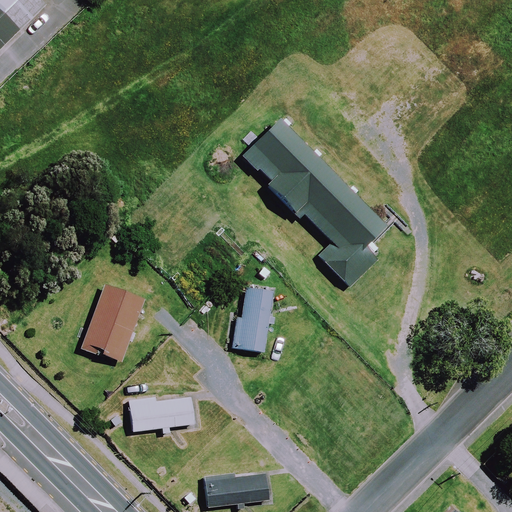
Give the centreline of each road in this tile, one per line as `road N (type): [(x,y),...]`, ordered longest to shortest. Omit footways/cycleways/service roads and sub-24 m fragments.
road 1 (residential): [(363,511),(511,365)]
road 2 (tertiary): [(107,511),(0,403)]
